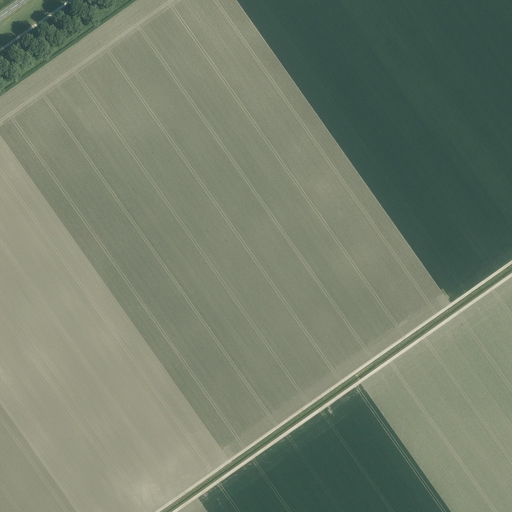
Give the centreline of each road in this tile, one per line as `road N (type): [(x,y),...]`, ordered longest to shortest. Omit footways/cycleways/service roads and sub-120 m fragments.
road 1 (track): [(156,511),(511,261)]
road 2 (track): [(511,274),(174,511)]
